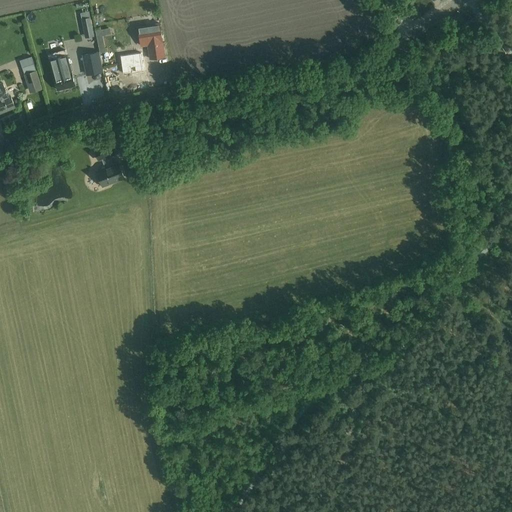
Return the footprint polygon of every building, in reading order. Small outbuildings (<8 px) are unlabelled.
[(94,36),(90,17),(82,19),(85,37),(94,36)] [(139,26),(141,46),(148,45),(150,59),(165,57),(160,24),(139,26)] [(58,89),(74,85),(69,65),(67,58),(65,50),(48,54),(58,89)] [(103,71),(99,51),(82,55),(86,75),(103,71)] [(123,73),(144,71),(142,52),(120,55),(123,73)] [(34,64),(22,68),(26,81),(29,80),(32,91),(42,88),(34,64)] [(0,110),(1,112),(15,106),(10,96),(8,97),(3,83),(0,84),(0,110)] [(112,165),(108,156),(117,153),(113,143),(95,150),(98,160),(103,158),(106,167),(97,171),(98,174),(97,174),(96,177),(98,182),(100,183),(101,183),(102,186),(124,178),(118,163),(112,165)]
